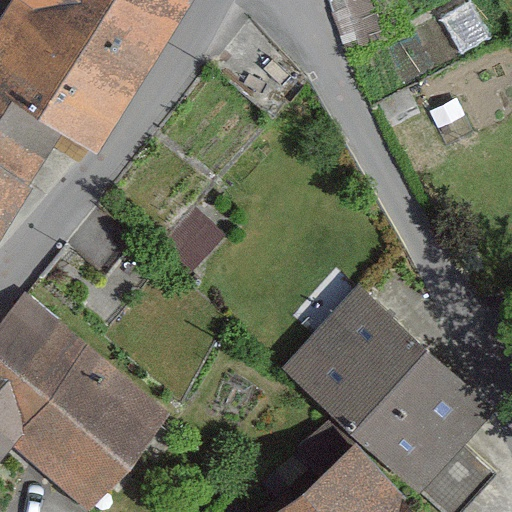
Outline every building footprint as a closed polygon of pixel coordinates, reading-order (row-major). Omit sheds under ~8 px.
[(9,0),(0,12),(0,76),(65,125),(100,147),(180,0),(9,0)] [(0,76),(0,168),(20,182),(65,125),(0,76)] [(0,168),(0,215),(20,182),(0,168)] [(159,246),(186,271),(225,229),(198,205),(159,246)] [(365,282),(291,368),(418,478),(492,392),(365,282)] [(17,289),(0,310),(0,449),(11,436),(89,498),(164,405),(17,289)] [(425,511),(358,429),(256,511),(425,511)] [(429,483),(450,502),(489,460),(468,440),(429,483)]
